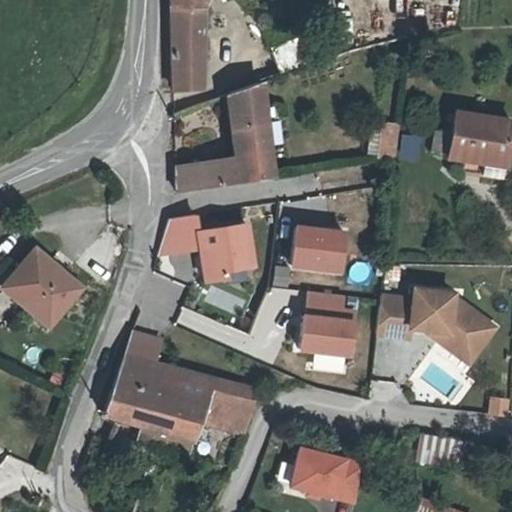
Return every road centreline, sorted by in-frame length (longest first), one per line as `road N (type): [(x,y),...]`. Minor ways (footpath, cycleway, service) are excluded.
road 1 (residential): [(120,116),(149,197),(135,258),(111,304),(54,472),(66,511)]
road 2 (unclassified): [(225,511),(262,426),(282,408),(511,429)]
road 3 (tertiary): [(0,186),(120,116)]
